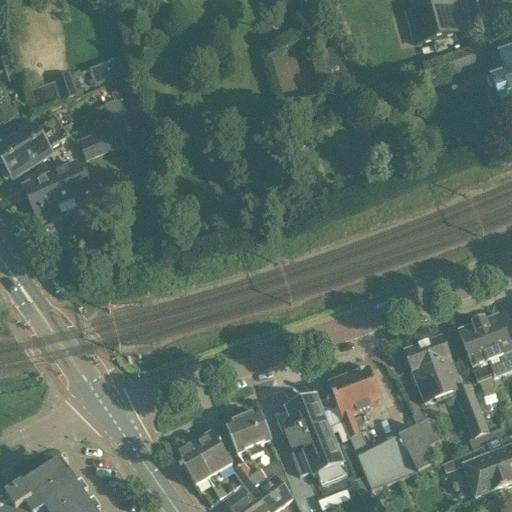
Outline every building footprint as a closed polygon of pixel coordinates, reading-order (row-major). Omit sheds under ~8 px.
[(477,33),(468,0),(426,0),(430,13),(422,15),(431,46),(477,33)] [(511,0),(473,0),(482,32),(511,22),(511,0)] [(480,45),(440,60),(421,67),(429,89),(488,67),(480,45)] [(511,55),(499,60),(505,79),(486,86),(489,94),(485,95),(493,117),(503,114),(507,126),(511,124),(511,55)] [(4,72),(15,68),(11,56),(0,59),(4,72)] [(85,68),(92,86),(124,74),(117,56),(85,68)] [(15,68),(4,72),(8,84),(19,80),(15,68)] [(54,86),(61,105),(78,99),(70,77),(53,83),(54,86)] [(112,88),(118,101),(138,92),(132,79),(112,88)] [(126,99),(131,112),(142,108),(137,95),(126,99)] [(0,99),(0,127),(2,126),(4,129),(18,116),(3,100),(2,101),(0,99)] [(3,168),(62,130),(55,120),(36,134),(32,128),(0,147),(0,165),(1,165),(3,168)] [(77,144),(85,163),(86,164),(124,148),(115,128),(77,144)] [(62,130),(3,168),(4,170),(3,173),(7,179),(11,179),(13,183),(51,158),(48,153),(68,140),(62,130)] [(136,167),(145,164),(141,150),(127,154),(130,163),(136,167)] [(89,193),(77,167),(23,191),(35,217),(39,230),(63,219),(57,207),(89,193)] [(511,374),(511,352),(499,319),(473,329),(488,365),(489,365),(490,369),(486,371),(490,381),(493,380),(494,381),(511,374)] [(488,365),(473,329),(457,335),(477,386),(490,381),(486,371),(490,369),(489,365),(488,365)] [(489,436),(488,435),(470,388),(462,392),(441,340),(403,355),(424,407),(455,395),(473,442),(489,436)] [(350,443),(358,463),(371,495),(418,477),(437,467),(429,453),(417,430),(369,456),(361,436),(360,437),(352,418),(371,410),(369,406),(380,401),(368,370),(327,386),(342,424),(350,443)] [(343,468),(315,399),(285,412),(285,413),(274,418),(283,440),(287,439),(294,457),(291,458),(300,480),(311,476),(312,480),(317,478),(321,489),(343,481),(339,469),(343,468)] [(225,428),(238,459),(248,455),(251,462),(263,457),(260,450),(270,445),(258,415),(225,428)] [(341,446),(350,443),(342,424),(328,430),(330,437),(337,434),(341,446)] [(426,425),(417,430),(429,453),(441,446),(429,424),(426,425)] [(507,439),(503,430),(489,436),(492,445),(507,439)] [(212,434),(193,445),(214,480),(232,469),(212,434)] [(473,442),(469,444),(474,454),(493,446),(492,445),(489,436),(473,442)] [(511,436),(507,439),(492,445),(493,446),(496,454),(489,457),(503,491),(511,487),(511,436)] [(214,480),(193,445),(176,455),(175,453),(170,456),(180,474),(184,472),(195,491),(214,480)] [(496,454),(493,446),(474,454),(458,461),(461,468),(475,502),(503,491),(489,457),(496,454)] [(260,473),(253,478),(241,487),(249,497),(229,511),(278,511),(293,501),(287,493),(289,492),(284,476),(278,462),(260,473)] [(241,487),(253,478),(244,464),(231,474),(241,487)] [(11,489),(0,496),(0,511),(90,511),(60,466),(27,489),(23,483),(12,491),(11,489)] [(219,503),(224,500),(227,498),(221,487),(213,492),(219,503)] [(318,504),(320,511),(326,511),(350,503),(346,493),(318,504)]
